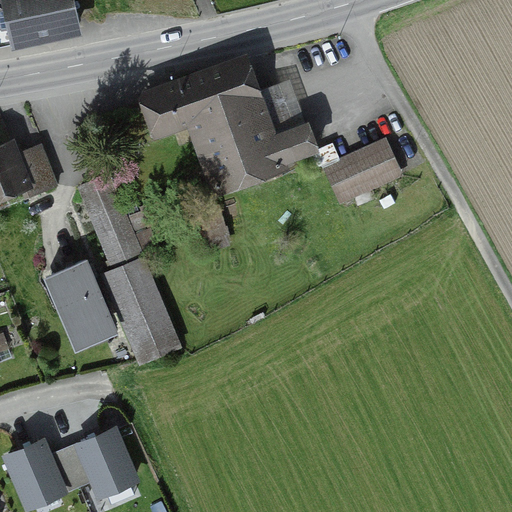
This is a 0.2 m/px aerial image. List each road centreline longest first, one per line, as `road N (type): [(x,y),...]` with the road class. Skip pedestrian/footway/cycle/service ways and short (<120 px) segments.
road 1 (secondary): [(345,4),(0,79)]
road 2 (unclassified): [(345,4),(511,294)]
